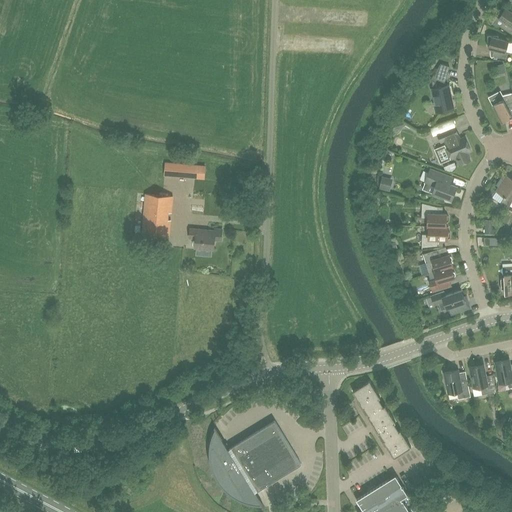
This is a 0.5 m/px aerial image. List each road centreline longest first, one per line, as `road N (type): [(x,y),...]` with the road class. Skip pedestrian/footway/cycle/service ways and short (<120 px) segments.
road 1 (unclassified): [(268,375),(261,330),(274,0)]
road 2 (tertiary): [(268,375),(93,445),(34,443),(0,428)]
road 3 (residential): [(489,322),(467,255),(465,209),(498,150)]
road 4 (residential): [(498,150),(470,109),(463,54),(479,0)]
road 5 (residential): [(334,511),(329,369)]
